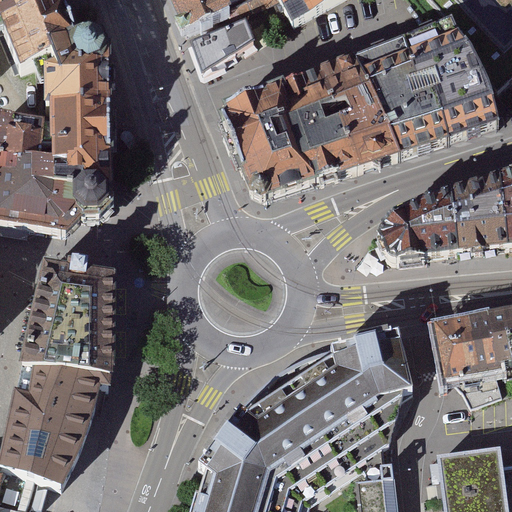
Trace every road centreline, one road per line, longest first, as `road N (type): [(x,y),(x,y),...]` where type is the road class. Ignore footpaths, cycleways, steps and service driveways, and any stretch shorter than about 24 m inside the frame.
road 1 (residential): [(0,368),(23,258),(185,294)]
road 2 (residential): [(402,31),(163,118)]
road 3 (residential): [(416,305),(431,391),(412,452),(413,511)]
road 4 (secondary): [(167,128),(165,205),(190,269)]
road 5 (tertiary): [(400,196),(264,235)]
road 6 (secondary): [(290,332),(375,322),(416,305)]
road 7 (secondary): [(240,232),(199,157),(167,128)]
road 8 (residential): [(192,321),(173,448)]
road 9 (secondary): [(123,0),(163,118)]
road 10 (tertiary): [(303,273),(400,196)]
road 11 (residential): [(173,448),(245,352)]
